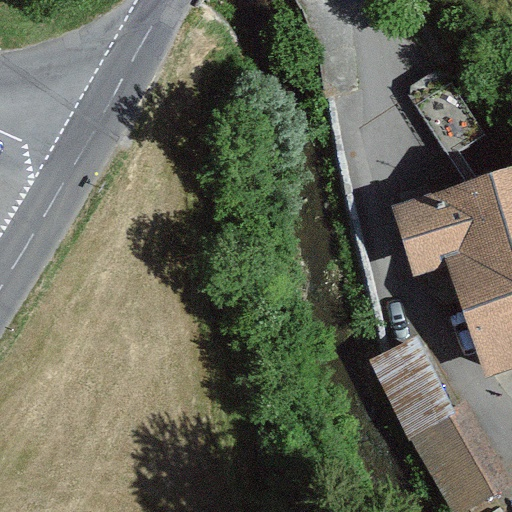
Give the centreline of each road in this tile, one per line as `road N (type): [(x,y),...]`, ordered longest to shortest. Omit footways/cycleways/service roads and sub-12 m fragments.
road 1 (tertiary): [(70,156),(160,0)]
road 2 (tertiary): [(0,264),(70,156)]
